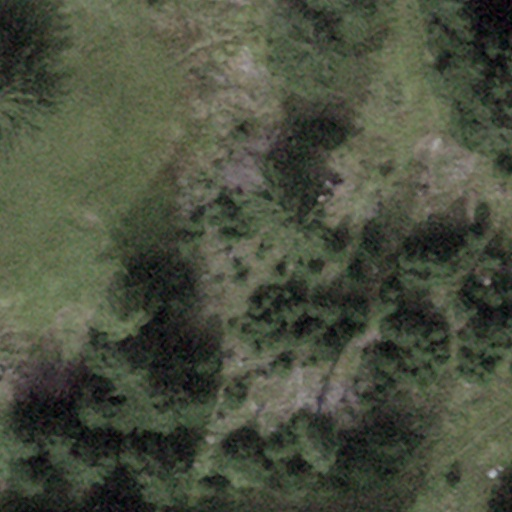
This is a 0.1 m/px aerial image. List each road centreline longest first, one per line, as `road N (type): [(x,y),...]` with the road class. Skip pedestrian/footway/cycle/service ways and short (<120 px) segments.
road 1 (track): [(299,511),(0,493)]
road 2 (track): [(511,403),(383,505),(301,511)]
